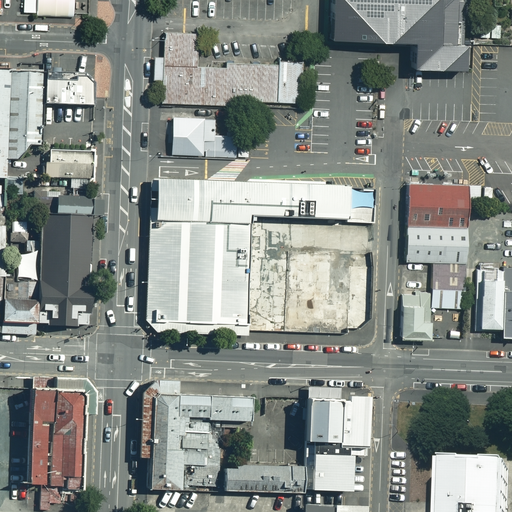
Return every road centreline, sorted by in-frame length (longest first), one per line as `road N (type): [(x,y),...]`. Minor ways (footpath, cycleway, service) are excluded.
road 1 (tertiary): [(129,44),(119,360)]
road 2 (tertiary): [(383,367),(119,360)]
road 3 (tertiary): [(119,360),(113,511)]
road 4 (unclassified): [(378,511),(383,367)]
road 5 (unclassified): [(0,39),(129,44)]
road 6 (tertiary): [(511,371),(383,367)]
